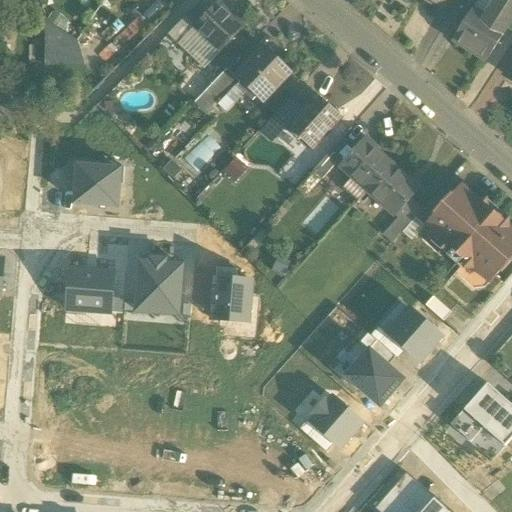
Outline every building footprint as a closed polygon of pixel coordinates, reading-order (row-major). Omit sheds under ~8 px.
[(495,8),(511,19),(511,0),(493,0),(493,1),(498,4),(495,8)] [(498,4),(493,1),(483,16),(488,19),(495,8),(498,4)] [(196,28),(220,52),(244,28),(230,15),(229,17),(217,5),(219,3),(217,2),(195,25),(194,26),(196,28)] [(505,30),(488,19),(483,16),(472,8),(452,39),(486,61),(505,30)] [(495,8),(488,19),(505,30),(511,19),(495,8)] [(54,10),(46,23),(63,33),(70,21),(54,10)] [(168,34),(179,45),(196,28),(194,26),(195,25),(186,17),(168,34)] [(44,66),(84,66),(77,42),(63,33),(46,23),(44,22),(44,66)] [(204,69),(220,52),(196,28),(179,45),(204,69)] [(240,81),(262,102),(274,89),(291,72),(265,47),(236,77),(240,81)] [(217,105),(236,86),(240,81),(236,77),(227,69),(222,74),(233,83),(216,101),(206,91),(194,103),(207,116),(217,105)] [(206,91),(216,101),(233,83),(222,74),(206,91)] [(236,86),(217,105),(226,114),(245,95),(236,86)] [(276,113),(287,101),(274,89),(262,102),(275,115),(276,113)] [(287,101),(276,113),(286,122),(285,123),(290,128),(305,111),(290,98),(287,101)] [(290,128),(313,148),(340,118),(316,98),(305,111),(290,128)] [(260,131),(269,140),(285,123),(286,122),(276,113),(275,115),(260,131)] [(285,123),(269,140),(273,143),(285,147),(304,158),(313,148),(290,128),(285,123)] [(343,139),(330,153),(339,161),(336,165),(340,167),(355,150),(343,139)] [(352,178),(367,192),(391,164),(364,140),(355,150),(340,167),(352,178)] [(313,171),(323,180),(336,165),(339,161),(330,153),(313,171)] [(239,154),(223,171),(236,183),(251,166),(239,154)] [(182,172),(172,161),(163,170),(173,180),(182,172)] [(420,189),(391,164),(367,192),(395,217),(411,199),(420,189)] [(106,169),(78,167),(75,203),(116,207),(118,185),(122,186),(123,168),(106,167),(106,169)] [(323,180),(313,171),(297,190),(306,198),(323,180)] [(358,202),(367,192),(352,178),(343,188),(358,202)] [(473,270),(489,284),(495,277),(511,257),(511,229),(462,184),(440,208),(424,226),(439,240),(450,240),(451,250),(462,260),(466,260),(472,259),(473,270)] [(411,199),(395,217),(398,220),(401,217),(410,224),(415,218),(423,210),(411,199)] [(415,218),(424,226),(440,208),(431,200),(423,210),(415,218)] [(385,234),(394,242),(402,233),(410,224),(401,217),(398,220),(385,234)] [(410,224),(402,233),(411,241),(424,226),(415,218),(410,224)] [(278,257),(272,272),(284,277),(291,262),(278,257)] [(150,264),(140,264),(138,285),(137,305),(136,313),(178,316),(180,288),(182,267),(165,265),(165,262),(151,260),(150,264)] [(138,285),(140,264),(128,263),(126,284),(138,285)] [(194,268),(182,267),(180,288),(192,289),(194,272),(194,268)] [(216,269),(216,273),(213,306),(212,321),(247,324),(251,281),(236,280),(237,270),(216,269)] [(115,274),(69,270),(65,311),(112,314),(115,274)] [(191,304),(213,306),(216,273),(194,272),(192,289),(191,304)] [(451,314),(433,297),(425,306),(443,323),(451,314)] [(378,327),(387,335),(410,309),(401,301),(378,327)] [(136,313),(137,305),(125,304),(124,312),(136,313)] [(183,306),(182,316),(190,317),(191,306),(183,306)] [(405,351),(418,363),(441,337),(410,309),(387,335),(405,351)] [(395,358),(397,360),(405,351),(387,335),(378,327),(370,336),(395,358)] [(368,334),(360,343),(369,351),(387,367),(395,358),(370,336),(368,334)] [(346,377),(380,407),(403,381),(387,367),(369,351),(346,377)] [(329,394),(333,398),(348,411),(356,402),(337,385),(329,394)] [(511,406),(487,385),(464,411),(483,428),(505,447),(511,439),(511,406)] [(362,423),(348,411),(333,398),(328,405),(324,401),(313,414),(316,418),(310,424),(334,445),(339,449),(362,423)] [(464,411),(451,426),(470,443),(483,428),(464,411)] [(326,454),(334,445),(310,424),(307,421),(299,430),(326,454)] [(435,498),(406,473),(401,480),(411,488),(428,504),(429,504),(435,498)] [(411,488),(401,480),(385,497),(395,507),(411,488)] [(420,511),(428,504),(411,488),(395,507),(385,497),(374,510),(376,511),(420,511)] [(437,511),(448,511),(449,511),(435,498),(429,504),(437,511)]
